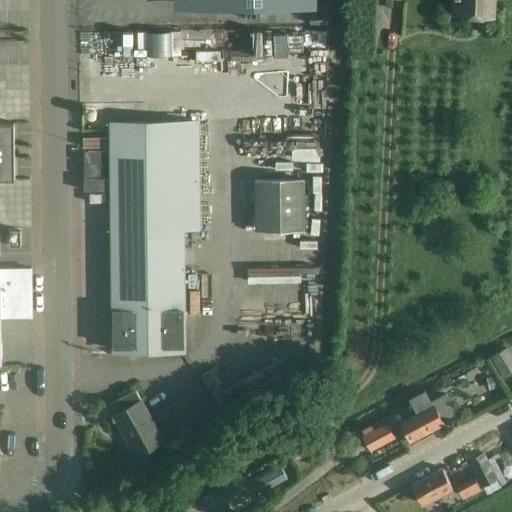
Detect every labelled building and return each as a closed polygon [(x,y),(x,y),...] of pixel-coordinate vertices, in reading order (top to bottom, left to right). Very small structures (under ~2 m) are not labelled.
[(193,0),(194,10),(316,9),(316,0),(193,0)] [(493,18),(493,0),(458,0),(458,17),(493,18)] [(200,123),(109,124),(111,351),(185,349),(185,229),(200,229),(200,123)] [(0,178),(15,179),(14,124),(0,124),(0,178)] [(257,229),(306,229),(306,180),(257,181),(257,229)] [(0,317),(33,316),(32,268),(0,268),(0,365),(1,365),(0,317)] [(511,355),(507,347),(491,356),(504,379),(511,374),(511,355)] [(222,392),(210,371),(203,376),(224,414),(291,374),(282,358),(222,392)] [(496,375),(487,378),(490,390),(499,387),(496,375)] [(136,456),(163,441),(135,390),(111,404),(117,414),(114,416),(136,456)] [(443,422),(457,415),(446,394),(430,402),(432,408),(401,424),(410,442),(444,425),(443,422)] [(371,425),(362,430),(365,436),(364,437),(371,451),(394,438),(387,425),(374,431),(371,425)] [(483,485),(497,477),(484,452),(469,460),(483,485)] [(280,466),(266,473),(274,487),(287,479),(280,466)] [(422,503),(453,486),(443,467),(412,484),(422,503)] [(474,474),(456,484),(463,495),(481,486),(474,474)] [(228,484),(220,488),(226,499),(234,495),(228,484)]
